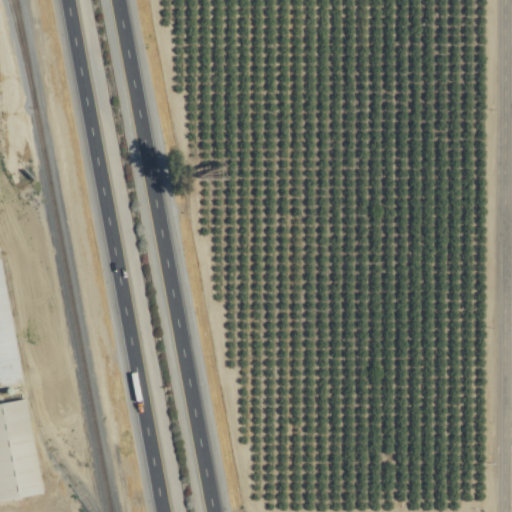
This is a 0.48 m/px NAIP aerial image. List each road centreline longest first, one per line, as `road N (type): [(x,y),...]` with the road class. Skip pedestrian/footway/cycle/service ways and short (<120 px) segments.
road 1 (motorway): [(73,0),(169,511)]
road 2 (motorway): [(218,511),(122,0)]
road 3 (tertiary): [(500,421),(502,0)]
